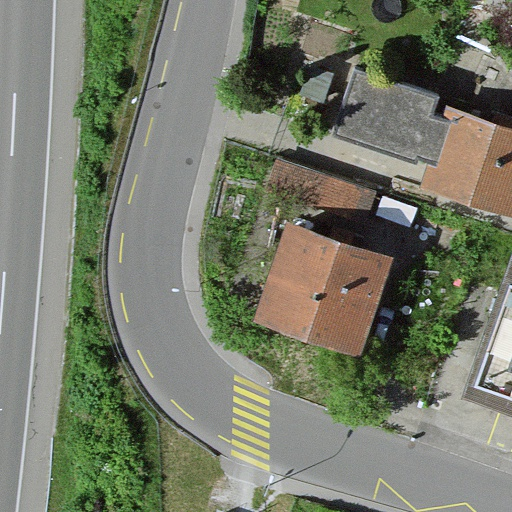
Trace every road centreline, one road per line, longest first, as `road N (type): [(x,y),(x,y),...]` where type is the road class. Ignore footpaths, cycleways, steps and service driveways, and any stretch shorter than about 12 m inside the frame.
road 1 (tertiary): [(199,0),(143,248),(155,331),(179,374),(254,426),(511,510)]
road 2 (motorway): [(0,321),(17,0)]
